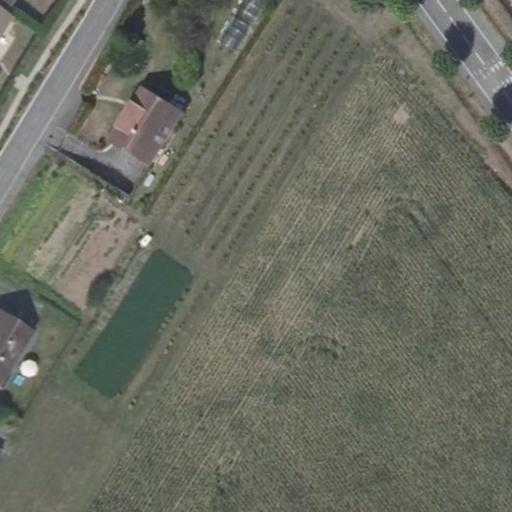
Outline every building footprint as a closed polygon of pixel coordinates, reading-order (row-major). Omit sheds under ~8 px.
[(0,0),(0,10),(2,12),(9,0),(0,0)] [(0,30),(9,16),(2,12),(0,10),(0,30)] [(147,84),(136,101),(141,103),(136,111),(132,108),(113,139),(151,163),(186,107),(147,84)] [(141,103),(136,101),(132,108),(136,111),(141,103)] [(121,211),(60,302),(79,315),(141,224),(121,211)] [(0,376),(29,329),(0,310),(0,376)] [(29,329),(0,376),(0,381),(32,331),(29,329)]
